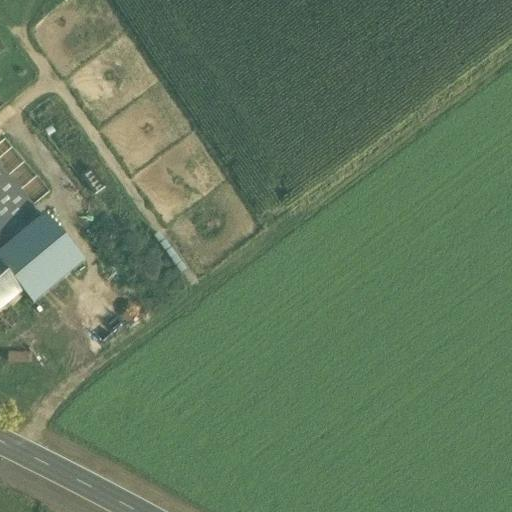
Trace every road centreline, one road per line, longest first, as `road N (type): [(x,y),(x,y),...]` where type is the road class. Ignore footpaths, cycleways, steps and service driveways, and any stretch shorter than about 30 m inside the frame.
road 1 (track): [(32,458),(42,417),(68,380),(108,360),(511,56)]
road 2 (secondary): [(129,511),(0,444)]
